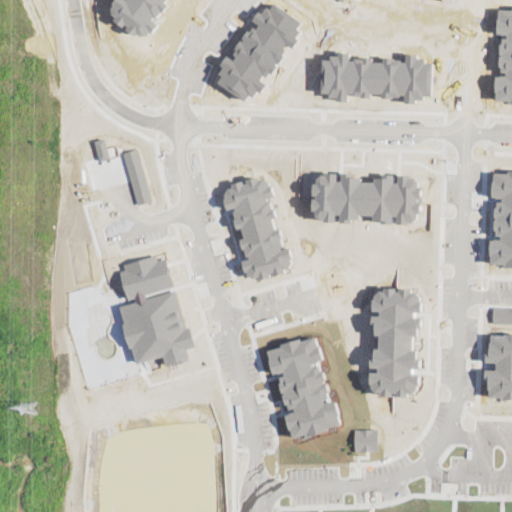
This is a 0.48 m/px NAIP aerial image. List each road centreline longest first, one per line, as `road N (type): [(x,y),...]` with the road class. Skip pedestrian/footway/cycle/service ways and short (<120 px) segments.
road 1 (residential): [(258,488),(380,484),(407,475),(435,452),(458,409),(472,0)]
road 2 (residential): [(74,0),(90,70),(102,90),(140,118),(181,127),(511,134)]
road 3 (residential): [(258,488),(243,359),(181,127),(194,69),(235,0)]
road 4 (residential): [(327,0),(350,17),(379,22),(472,23)]
